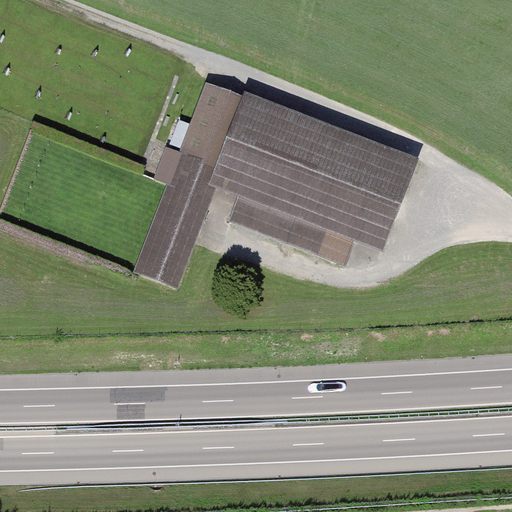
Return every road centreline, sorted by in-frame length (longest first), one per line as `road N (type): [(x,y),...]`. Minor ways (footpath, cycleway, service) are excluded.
road 1 (motorway): [(0,454),(511,433)]
road 2 (motorway): [(511,386),(0,407)]
road 3 (track): [(51,0),(418,146),(511,210)]
